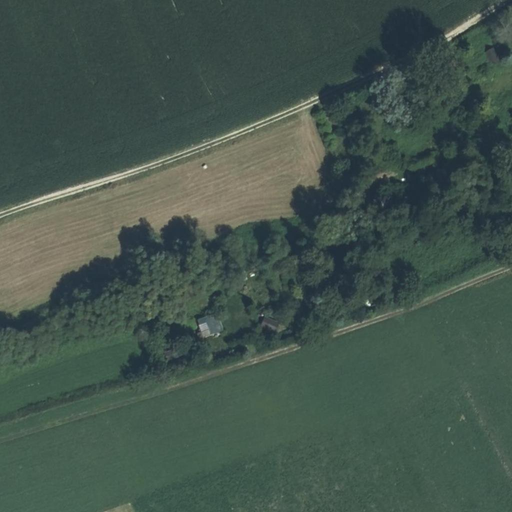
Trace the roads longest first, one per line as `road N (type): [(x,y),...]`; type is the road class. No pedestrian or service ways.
road 1 (track): [(0,212),(261,123),(396,67),(508,0)]
road 2 (track): [(511,269),(353,331),(0,442)]
